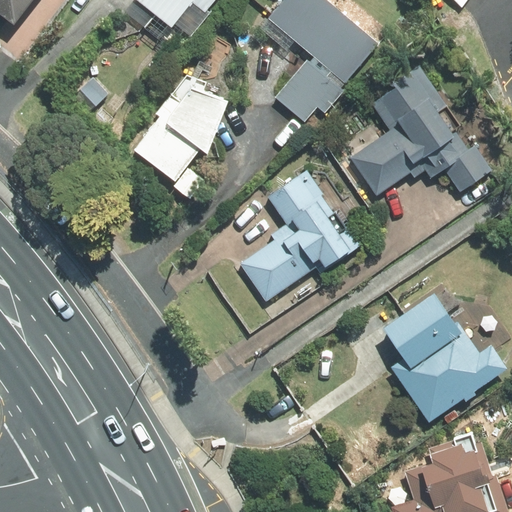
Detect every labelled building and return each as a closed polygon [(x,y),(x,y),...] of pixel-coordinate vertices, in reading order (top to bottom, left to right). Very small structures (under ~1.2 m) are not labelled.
[(35,0),(0,0),(0,12),(16,25),(35,0)] [(135,0),(168,26),(189,0),(190,0),(202,10),(209,0),(135,0)] [(377,42),(325,0),(281,0),(267,18),(312,55),(276,98),(304,120),(316,106),(324,112),(343,90),(325,75),(330,69),(344,81),(377,42)] [(389,129),(349,156),(376,195),(409,172),(417,184),(442,167),(458,190),(489,169),(473,146),(468,149),(452,126),(447,129),(434,111),(444,104),(417,65),(392,82),(395,85),(370,102),(389,129)] [(159,115),(132,149),(173,180),(196,149),(203,152),(211,130),(223,115),(218,111),(222,99),(201,91),(204,82),(184,74),(183,76),(155,112),(159,115)] [(238,262),(264,300),(316,265),(320,271),(363,242),(339,207),(330,212),(324,204),(328,201),(306,168),(266,195),(285,223),(269,234),(273,239),(238,262)] [(493,374),(492,373),(502,367),(487,345),(477,352),(455,320),(452,323),(430,292),(381,326),(402,357),(389,366),(426,420),(493,374)] [(389,507),(390,511),(505,511),(482,443),(461,450),(457,439),(426,449),(430,461),(403,469),(413,499),(389,507)]
